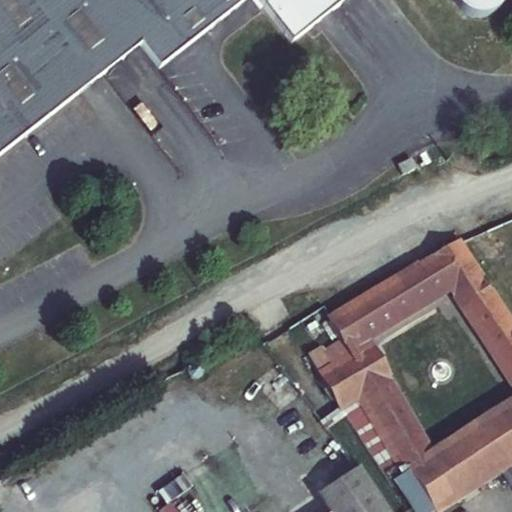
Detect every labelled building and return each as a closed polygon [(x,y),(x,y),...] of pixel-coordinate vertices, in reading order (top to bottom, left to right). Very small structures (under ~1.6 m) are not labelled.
[(240,0),(0,0),(0,150),(147,37),(165,60),(240,0)] [(269,0),(298,35),(342,0),(463,0),(464,0),(465,1),(467,2),(468,3),(470,5),(471,6),(473,6),(475,7),(477,8),(479,8),(481,8),(483,8),(485,8),(486,8),(489,8),(490,7),(492,7),(494,6),(496,6),(497,5),(499,4),(501,3),(502,2),(503,0),(269,0)] [(401,174),(416,167),(412,158),(397,165),(401,174)] [(511,330),(456,245),(431,260),(450,288),(511,383),(511,330)] [(417,269),(437,296),(450,288),(431,260),(417,269)] [(417,269),(327,321),(344,350),(361,340),(437,296),(417,269)] [(349,360),(366,350),(361,340),(344,350),(345,353),(349,360)] [(343,354),(345,359),(317,376),(359,447),(379,436),(396,464),(422,449),(366,350),(349,360),(345,353),(343,354)] [(192,364),(187,367),(186,373),(188,377),(194,378),(199,377),(199,371),(198,367),(192,364)] [(511,407),(385,490),(398,511),(433,511),(499,470),(511,491),(511,407)] [(238,430),(282,511),(317,511),(265,415),(238,430)] [(387,511),(359,469),(315,498),(324,511),(387,511)]
